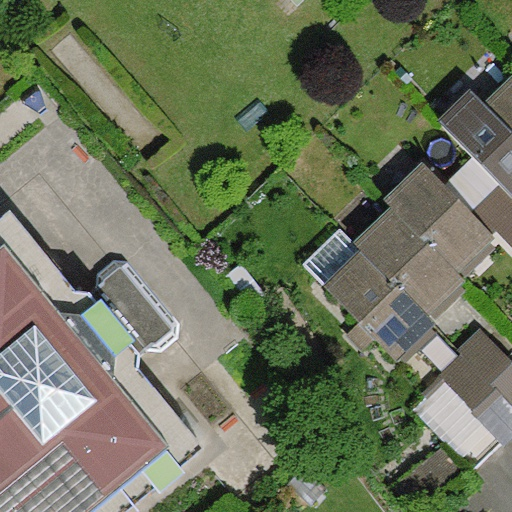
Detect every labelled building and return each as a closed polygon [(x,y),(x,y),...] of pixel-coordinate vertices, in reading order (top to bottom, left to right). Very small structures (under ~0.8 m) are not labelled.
[(511,85),(485,112),(511,140),(511,85)] [(473,215),(427,169),(391,206),(396,211),(456,272),(494,237),(473,215)] [(511,198),(511,178),(502,188),(511,198)] [(500,230),(511,218),(511,198),(502,188),(480,209),(500,230)] [(494,237),(500,230),(480,209),(473,215),(494,237)] [(463,280),(456,272),(396,211),(360,247),(368,255),(426,317),(463,280)] [(511,218),(500,230),(511,241),(511,218)] [(69,300),(14,232),(0,243),(0,511),(103,511),(173,456),(189,443),(147,391),(144,393),(133,378),(141,371),(143,356),(91,294),(77,293),(69,300)] [(433,324),(426,317),(368,255),(329,291),(395,360),(414,343),(430,328),(433,324)] [(100,288),(91,294),(143,356),(151,350),(163,351),(178,339),(179,325),(129,264),(116,263),(100,276),(100,288)] [(463,361),(430,328),(414,343),(447,377),(463,361)] [(460,353),(466,358),(511,405),(511,362),(510,361),(483,332),(460,353)] [(511,405),(466,358),(463,361),(447,377),(444,379),(493,429),(507,444),(511,439),(511,405)] [(493,429),(444,379),(415,410),(463,460),(493,429)] [(451,485),(433,462),(401,488),(419,509),(451,485)]
